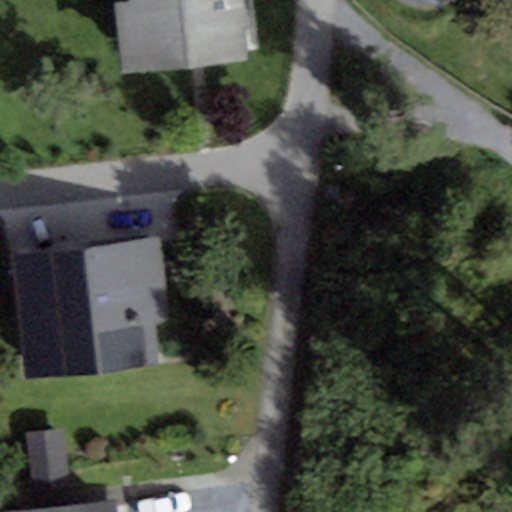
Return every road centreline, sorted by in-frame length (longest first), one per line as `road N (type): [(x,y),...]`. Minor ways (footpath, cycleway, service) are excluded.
road 1 (residential): [(305,163),(290,511)]
road 2 (residential): [(0,193),(305,163)]
road 3 (residential): [(305,163),(511,155)]
road 4 (residential): [(305,163),(319,0)]
